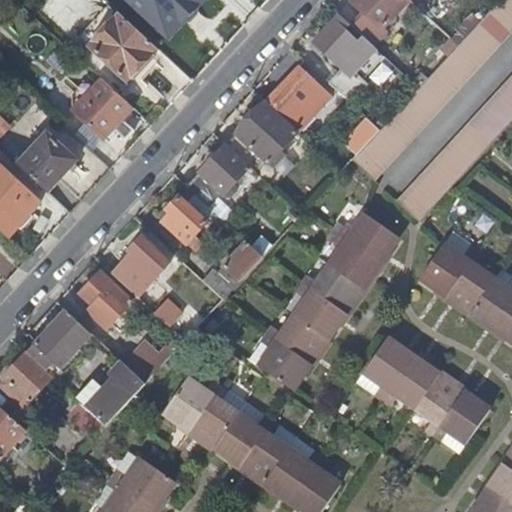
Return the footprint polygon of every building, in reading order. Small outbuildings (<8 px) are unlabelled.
[(128,0),(169,38),(204,0),(128,0)] [(379,131),(352,162),(371,180),(511,26),(511,0),(499,0),(496,4),(457,47),(419,89),(379,131)] [(382,30),(408,1),(407,0),(354,0),(352,3),(365,15),(354,28),(374,47),(386,35),(382,30)] [(155,53),(159,49),(120,13),(89,46),(128,82),(131,79),(134,80),(139,74),(139,70),(147,62),(150,62),(156,56),(155,53)] [(471,13),(464,20),(469,25),(471,27),(478,20),(471,13)] [(328,83),(347,101),(361,87),(350,77),(376,49),(374,47),(354,28),(341,15),(313,45),(341,70),(328,83)] [(469,25),(464,20),(460,24),(465,29),(469,25)] [(369,79),(382,89),(395,73),(382,63),(369,79)] [(267,104),(281,117),(297,100),(305,107),(321,91),(299,69),(267,104)] [(105,140),(134,109),(102,80),(73,111),(105,140)] [(511,81),(399,205),(413,219),(418,223),(496,138),(511,120),(511,81)] [(228,146),(250,167),(260,157),(269,165),(299,134),(281,117),(267,104),(266,103),(236,135),(238,136),(228,146)] [(0,138),(1,140),(13,128),(0,115),(0,138)] [(18,164),(48,193),(78,161),(48,133),(18,164)] [(188,188),(210,209),(223,195),(223,196),(250,167),(228,146),(227,145),(199,174),(200,175),(188,188)] [(0,230),(7,237),(17,226),(20,229),(32,216),(29,213),(39,203),(9,174),(0,166),(0,230)] [(208,224),(180,198),(168,211),(171,214),(163,222),(195,251),(203,244),(196,237),(208,224)] [(339,234),(382,264),(400,238),(366,214),(353,232),(344,226),(339,234)] [(330,266),(364,290),(382,264),(339,234),(333,242),(342,249),(330,266)] [(158,277),(171,264),(143,238),(130,251),(133,254),(125,261),(144,279),(152,271),(158,277)] [(223,268),(240,283),(262,258),(246,243),(223,268)] [(426,284),(446,298),(476,253),(468,247),(461,257),(443,245),(419,279),(426,284)] [(446,298),(470,315),(494,280),(478,269),(484,259),(476,253),(446,298)] [(304,285),(347,315),(349,312),(364,290),(330,266),(318,283),(309,277),(304,285)] [(107,269),(81,295),(91,305),(86,310),(107,330),(134,302),(121,289),(125,285),(107,269)] [(204,281),(224,301),(234,289),(214,270),(204,281)] [(470,315),(496,332),(511,308),(511,291),(511,292),(494,280),(470,315)] [(296,316),(330,340),(347,315),(304,285),(298,293),(307,299),(296,316)] [(511,343),(511,308),(496,332),(511,343)] [(28,352),(53,376),(61,368),(92,334),(66,310),(35,344),(28,352)] [(313,364),(330,340),(296,316),(283,333),(274,327),(269,334),(313,364)] [(171,329),(185,342),(196,331),(181,317),(171,329)] [(129,367),(147,383),(185,342),(171,329),(168,326),(129,367)] [(294,391),(313,364),(269,334),(263,343),(272,349),(260,367),(294,391)] [(375,396),(383,402),(414,357),(388,339),(364,374),(382,386),(375,396)] [(27,431),(30,434),(42,421),(27,406),(52,379),(26,355),(5,378),(13,385),(8,390),(22,403),(10,416),(27,431)] [(398,397),(416,410),(440,375),(414,357),(383,402),(391,407),(398,397)] [(89,410),(107,427),(116,417),(146,385),(127,367),(115,380),(116,381),(89,410)] [(195,370),(188,379),(206,392),(213,382),(195,370)] [(364,374),(357,383),(375,396),(382,386),(364,374)] [(425,431),(433,437),(464,392),(440,375),(416,410),(432,422),(425,431)] [(164,414),(190,432),(221,388),(213,382),(206,392),(188,379),(164,414)] [(190,432),(216,450),(240,415),(222,403),(229,394),(221,388),(190,432)] [(433,437),(441,442),(448,433),(466,445),(490,410),(464,392),(433,437)] [(229,394),(222,403),(240,415),(246,406),(229,394)] [(74,410),(100,434),(107,427),(89,410),(81,403),(74,410)] [(27,431),(10,416),(0,407),(0,460),(1,461),(27,431)] [(216,450),(241,467),(273,423),(264,417),(257,427),(240,415),(216,450)] [(241,467),(267,485),(291,450),(274,438),(281,429),(273,423),(241,467)] [(448,433),(441,442),(460,455),(466,445),(448,433)] [(267,485),(293,503),(324,458),(315,452),(308,462),(291,450),(267,485)] [(119,469),(113,477),(157,508),(176,481),(141,456),(128,475),(119,469)] [(324,458),(293,503),(306,511),(321,511),(340,484),(325,474),(332,464),(324,458)] [(511,470),(504,465),(486,491),(511,508),(511,470)] [(116,492),(105,508),(109,511),(154,511),(157,508),(113,477),(107,485),(116,492)] [(107,485),(95,502),(105,508),(116,492),(107,485)] [(511,511),(511,508),(486,491),(471,511),(511,511)] [(27,511),(14,501),(4,511),(27,511)]
